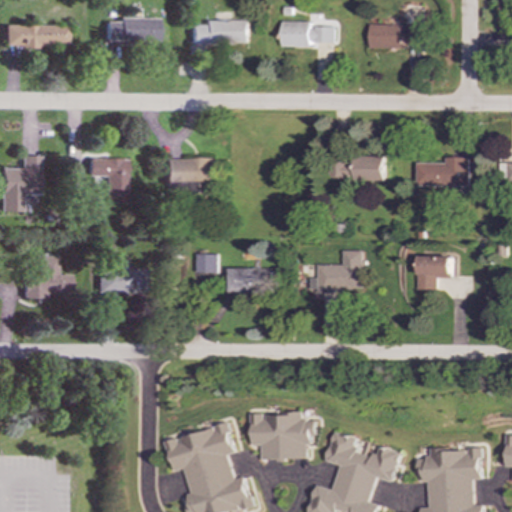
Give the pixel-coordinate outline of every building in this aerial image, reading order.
[(158,18),(118,17),(118,21),(104,21),(104,41),(158,41),(158,18)] [(190,24),(190,44),(247,43),(247,20),(203,20),(203,24),(190,24)] [(335,28),(310,27),(311,22),(282,21),(281,47),(315,48),(315,43),(335,43),(335,28)] [(2,45),(67,47),(67,25),(2,24),(2,45)] [(406,49),(406,45),(421,45),(421,25),(370,25),(370,48),(406,49)] [(0,167),(0,212),(19,212),(19,193),(39,193),(39,155),(19,155),(19,168),(0,167)] [(384,156),(355,156),(355,163),(336,163),(336,178),(347,179),(347,182),(383,183),(384,156)] [(126,159),(86,157),(86,176),(104,176),(103,202),(125,202),(126,159)] [(418,164),(418,187),(469,186),(469,157),(446,158),(446,163),(418,164)] [(163,158),(162,192),(214,192),(214,159),(163,158)] [(363,251),(344,251),(344,265),(319,265),(319,278),(310,278),(310,293),(339,293),(339,290),(363,290),(363,251)] [(196,278),(218,278),(218,254),(196,254),(196,278)] [(55,255),(33,255),(33,271),(20,271),(20,297),(69,297),(69,274),(55,274),(55,255)] [(453,256),(420,256),(420,289),(438,290),(439,278),(452,278),(453,256)] [(230,268),(229,292),(273,293),(274,269),(230,268)] [(302,460),(302,445),(310,445),(310,421),(297,421),(297,414),(250,414),(250,446),(259,446),(259,460),(302,460)] [(165,440),(173,472),(184,469),(190,494),(186,495),(190,511),(242,511),(251,510),(243,477),(232,480),(226,455),(233,453),(226,425),(165,440)] [(370,511),(372,506),(364,501),(370,479),(384,483),(388,478),(395,453),(373,447),(367,457),(360,455),(349,447),(351,439),(330,433),(321,462),(335,466),(328,490),(312,485),(305,510),(303,511),(332,511),(370,511)] [(511,484),(511,437),(498,437),(496,467),(504,468),(503,484),(511,484)] [(415,511),(476,511),(477,507),(462,504),(467,479),(469,480),(475,449),(461,447),(459,454),(423,447),(421,459),(412,457),(409,472),(416,473),(414,482),(423,483),(418,508),(416,508),(415,511)]
